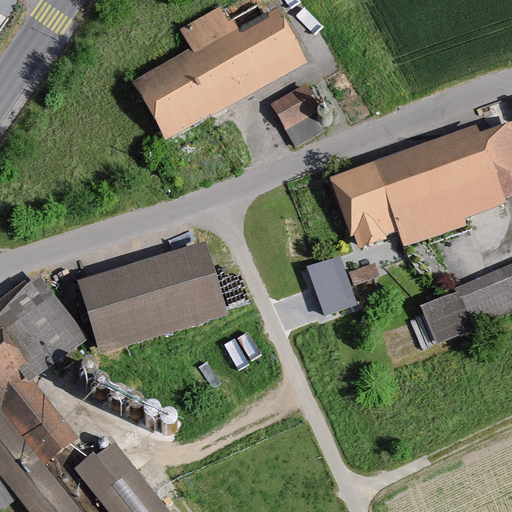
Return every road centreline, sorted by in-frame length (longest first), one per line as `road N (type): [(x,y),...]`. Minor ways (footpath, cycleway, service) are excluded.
road 1 (unclassified): [(0,271),(511,81)]
road 2 (track): [(216,194),(357,511)]
